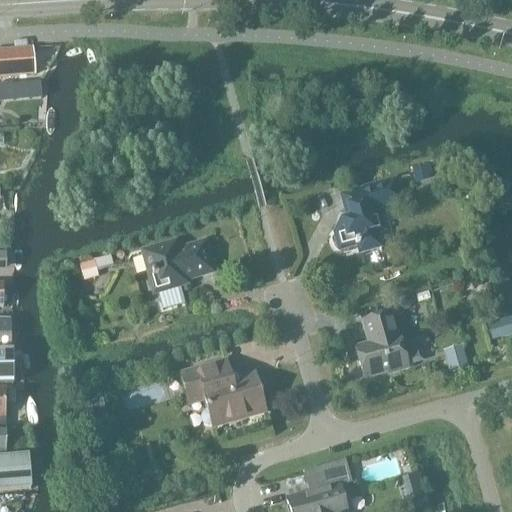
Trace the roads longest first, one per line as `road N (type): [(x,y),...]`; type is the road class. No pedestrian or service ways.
road 1 (tertiary): [(511,36),(361,8),(228,0)]
road 2 (residential): [(326,439),(283,281)]
road 3 (residential): [(326,439),(461,401)]
road 4 (residential): [(244,511),(241,487),(254,464),(326,439)]
